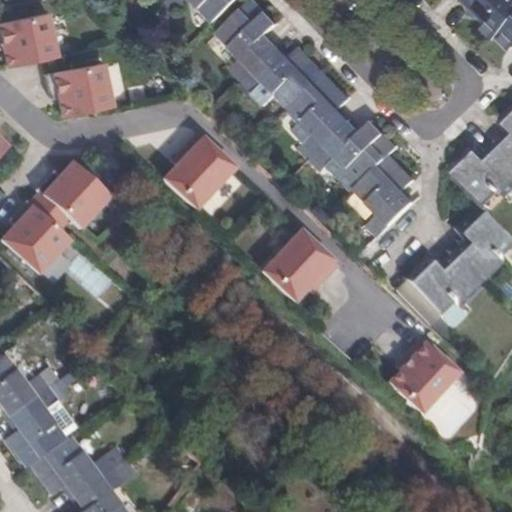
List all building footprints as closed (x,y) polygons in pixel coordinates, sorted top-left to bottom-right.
[(173,0),(179,6),(185,0),(195,0),(215,20),(235,0),(173,0)] [(232,68),(243,80),(279,43),(268,33),(279,22),(257,0),(250,0),(219,31),(244,56),(232,68)] [(499,35),(511,22),(511,0),(470,0),(485,15),(477,23),(494,40),(499,35)] [(58,54),(49,10),(0,19),(0,45),(4,45),(7,44),(8,49),(6,51),(8,64),(58,54)] [(511,22),(499,35),(511,48),(511,22)] [(267,80),(291,105),(327,70),(302,44),(290,55),(279,43),(243,80),(254,91),(267,80)] [(112,104),(104,60),(46,71),(51,97),(59,95),(62,94),(63,99),(60,102),(63,114),(112,104)] [(305,143),(316,154),(352,119),(342,108),(353,97),(327,70),(291,105),(317,131),(305,143)] [(511,110),(503,119),(511,127),(511,139),(504,147),(511,154),(511,110)] [(352,119),(316,154),(326,165),(328,163),(354,189),(358,185),(363,179),(392,151),(399,144),(373,118),(362,129),(352,119)] [(165,176),(198,208),(238,166),(201,131),(174,158),(179,163),(165,176)] [(507,189),(511,183),(511,154),(504,147),(491,158),(478,143),(457,164),(487,197),(502,182),(507,189)] [(363,179),(358,185),(381,210),(369,222),(383,236),(418,202),(404,187),(416,175),(392,151),(363,179)] [(56,171),(39,189),(42,192),(56,205),(46,216),(61,230),(71,219),(82,229),(113,197),(76,162),(67,171),(68,175),(64,178),(62,176),(56,171)] [(32,203),(29,200),(11,218),(17,224),(19,226),(15,229),(12,228),(4,238),(40,273),(71,240),(61,230),(46,216),(56,205),(42,192),(32,203)] [(468,269),(480,283),(503,263),(498,256),(511,243),(511,241),(481,208),(459,228),(466,237),(451,250),(468,269)] [(312,292),(339,265),(302,229),(262,271),(295,302),(308,288),(312,292)] [(458,303),(480,283),(468,269),(451,250),(437,262),(430,255),(407,275),(437,310),(453,297),(458,303)] [(62,275),(98,299),(111,280),(75,255),(62,275)] [(389,383),(421,414),(461,372),(424,337),(397,365),(402,369),(389,383)] [(0,405),(8,418),(49,388),(39,374),(24,385),(2,355),(0,356),(0,405)] [(28,468),(31,466),(66,440),(44,411),(58,400),(49,388),(8,418),(18,430),(7,438),(28,468)] [(60,406),(48,416),(66,440),(70,437),(78,431),(60,406)] [(64,485),(75,498),(114,469),(104,457),(92,466),(70,437),(66,440),(31,466),(52,495),(64,485)] [(114,469),(75,498),(83,510),(80,511),(125,511),(110,491),(123,482),(114,469)] [(77,511),(62,489),(49,498),(58,511),(77,511)]
